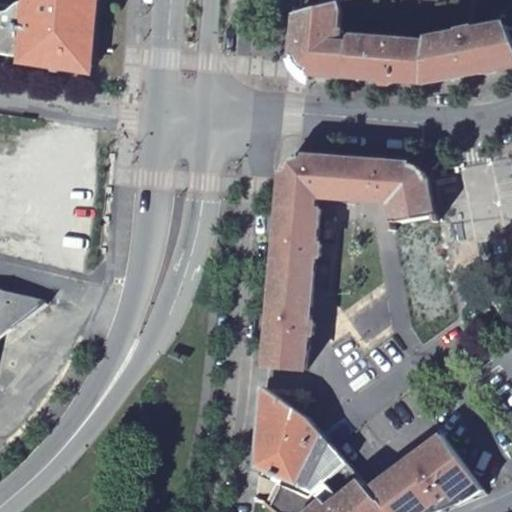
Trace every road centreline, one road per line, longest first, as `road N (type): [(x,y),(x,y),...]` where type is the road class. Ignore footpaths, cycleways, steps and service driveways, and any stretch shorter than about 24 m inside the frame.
road 1 (residential): [(251,113),(225,396),(201,511)]
road 2 (primary): [(0,503),(83,423),(151,311)]
road 3 (residential): [(251,113),(471,126)]
road 4 (primary): [(151,311),(192,242),(207,115)]
road 5 (primary): [(161,120),(151,311)]
road 6 (residential): [(161,120),(0,99)]
road 7 (residential): [(471,126),(492,246)]
road 8 (primary): [(171,0),(161,120)]
